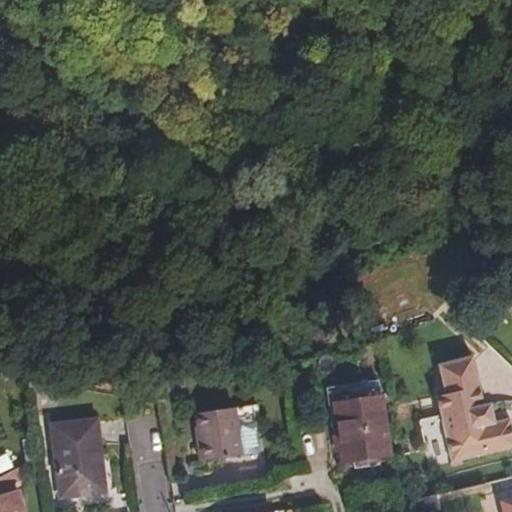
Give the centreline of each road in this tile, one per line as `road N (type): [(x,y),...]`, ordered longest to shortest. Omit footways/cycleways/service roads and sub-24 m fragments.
road 1 (track): [(0,42),(119,132),(312,133),(464,70),(511,25)]
road 2 (unknown): [(156,504),(335,488)]
